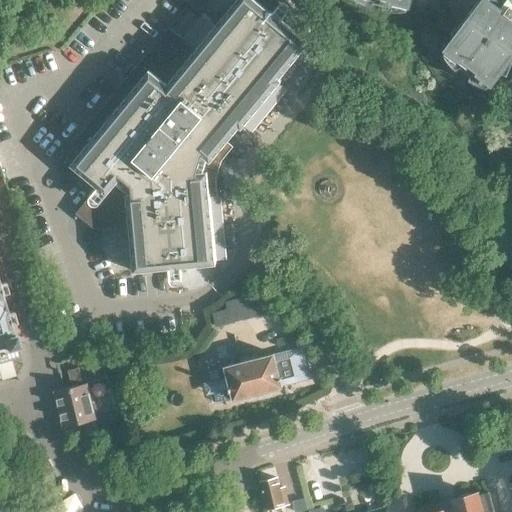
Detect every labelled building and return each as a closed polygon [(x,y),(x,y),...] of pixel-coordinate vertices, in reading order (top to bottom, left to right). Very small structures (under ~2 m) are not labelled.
[(149,69),(70,164),(97,187),(75,214),(94,230),(129,226),(133,271),(169,268),(170,279),(171,279),(174,282),(178,282),(180,278),(181,277),(180,267),(216,263),(207,176),(213,175),(217,161),(213,158),(239,126),(241,128),(281,80),(279,78),(308,43),(280,20),(287,12),(286,11),(287,8),(286,5),(283,4),(280,5),(278,5),(272,13),(256,0),(235,0),(186,60),(169,47),(150,70),(149,69)] [(366,0),(407,10),(409,0),(366,0)] [(455,37),(443,53),(488,87),(500,71),(507,74),(511,61),(511,0),(505,0),(505,1),(502,0),(478,0),(462,22),(450,31),(455,37)] [(0,347),(4,346),(4,347),(15,344),(12,332),(10,333),(0,296),(0,347)] [(217,370),(208,372),(216,402),(225,400),(225,401),(233,399),(282,387),(281,385),(305,379),(297,349),(274,355),(273,353),(258,357),(257,353),(240,358),(241,362),(224,366),(225,366),(217,368),(217,370)] [(86,383),(107,378),(104,366),(84,365),(81,365),(86,383)] [(67,370),(71,383),(81,380),(78,368),(67,370)] [(95,419),(86,383),(54,391),(63,427),(95,419)] [(268,508),(288,503),(284,488),(280,489),(277,478),(261,481),(268,508)] [(494,511),(489,492),(477,495),(477,494),(473,495),(469,492),(461,494),(459,498),(455,499),(456,505),(442,509),(443,511),(441,511),(418,511),(415,511),(494,511)]
